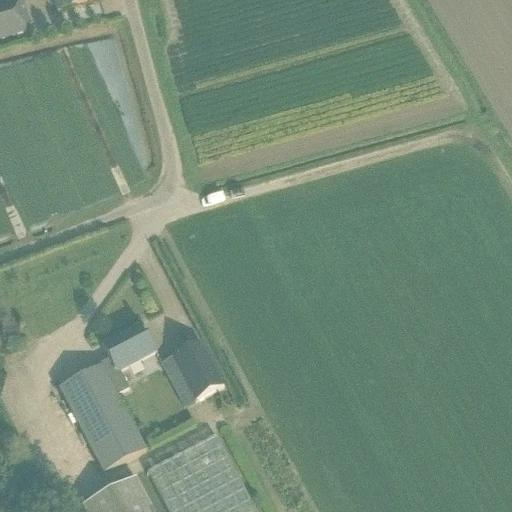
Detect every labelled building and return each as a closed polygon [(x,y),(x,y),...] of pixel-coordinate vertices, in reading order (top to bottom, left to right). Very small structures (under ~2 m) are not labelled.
[(0,40),(30,32),(20,0),(18,0),(0,5),(0,40)] [(53,0),(58,14),(101,1),(100,0),(53,0)] [(146,454),(117,399),(129,392),(120,375),(156,355),(151,345),(142,327),(102,348),(111,365),(102,370),(102,369),(59,392),(69,409),(104,477),(146,454)] [(18,328),(5,329),(5,344),(19,343),(18,328)] [(196,405),(224,390),(200,346),(173,360),(172,361),(161,366),(184,412),(188,410),(196,406),(196,405)] [(253,511),(216,441),(148,477),(167,511),(253,511)] [(81,509),(82,511),(152,511),(136,481),(81,509)]
